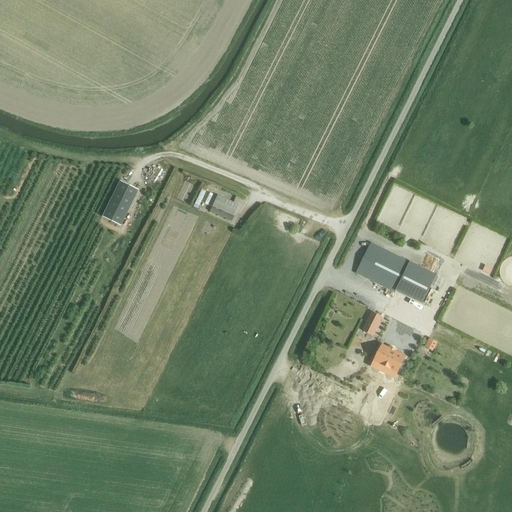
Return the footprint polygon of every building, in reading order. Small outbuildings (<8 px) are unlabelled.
[(120,182),(103,217),(121,226),(138,191),(120,182)] [(198,209),(206,192),(202,190),(193,207),(198,209)] [(218,195),(212,209),(210,211),(232,221),(239,205),(218,195)] [(371,243),(356,274),(394,293),(395,291),(422,304),(436,275),(371,243)] [(484,265),(482,270),(489,274),(492,269),(484,265)] [(364,331),(373,336),(382,318),(373,313),(367,325),(372,328),(369,333),(364,331)] [(430,339),(426,347),(433,351),(438,342),(430,339)] [(390,348),(383,361),(403,371),(410,358),(390,348)]
